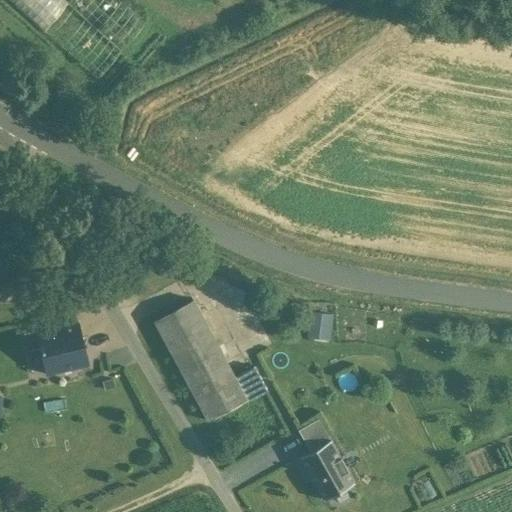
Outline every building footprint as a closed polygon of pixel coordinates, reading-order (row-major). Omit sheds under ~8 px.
[(144,19),(121,0),(10,0),(93,74),(144,19)] [(192,299),(154,320),(173,355),(211,335),(192,299)] [(312,310),(310,336),(333,338),(335,312),(312,310)] [(78,321),(35,331),(46,374),(88,363),(78,321)] [(234,377),(211,335),(173,355),(208,420),(246,400),(234,377)] [(253,367),(234,377),(246,400),(247,400),(265,390),(253,367)] [(318,417),(297,429),(309,450),(330,438),(318,417)] [(309,450),(299,456),(323,499),(354,482),(330,438),(309,450)]
